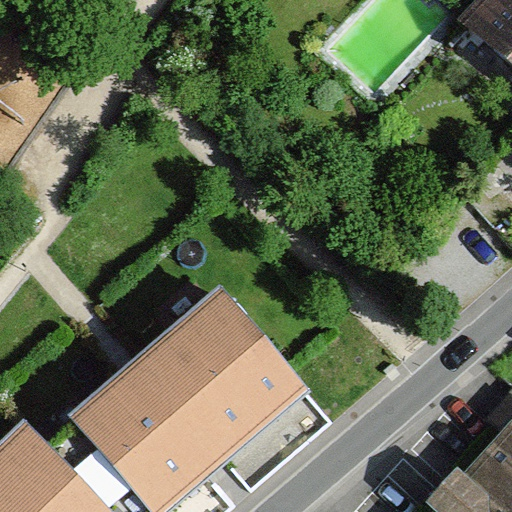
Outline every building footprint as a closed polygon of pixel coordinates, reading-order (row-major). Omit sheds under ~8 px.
[(511,0),(500,0),(492,9),(471,31),(511,69),(511,0)] [(482,0),(492,9),(500,0),(482,0)] [(173,511),(301,401),(221,309),(139,379),(82,429),(154,511),(173,511)] [(511,511),(511,407),(498,422),(511,435),(511,438),(471,483),(468,480),(439,511),(440,511),(511,511)] [(0,466),(0,511),(89,511),(23,444),(0,466)]
